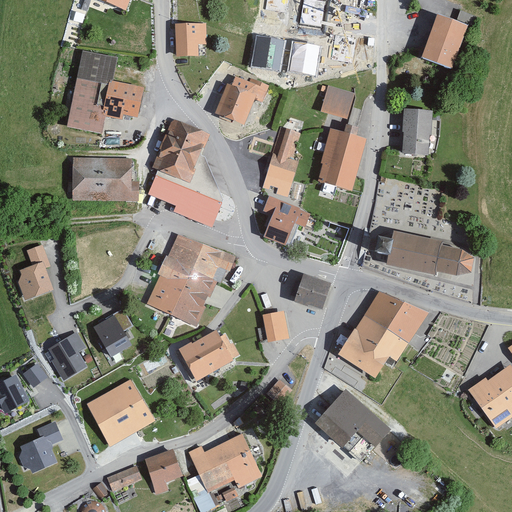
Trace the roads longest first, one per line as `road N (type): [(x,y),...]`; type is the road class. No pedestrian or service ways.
road 1 (residential): [(324,339),(294,346),(216,426),(45,499)]
road 2 (residential): [(346,277),(373,174),(382,0)]
road 3 (residential): [(163,0),(171,85),(224,150),(256,247)]
road 4 (tertiary): [(259,511),(285,471),(324,339)]
road 5 (tertiary): [(346,277),(511,318)]
road 6 (track): [(156,222),(0,219)]
